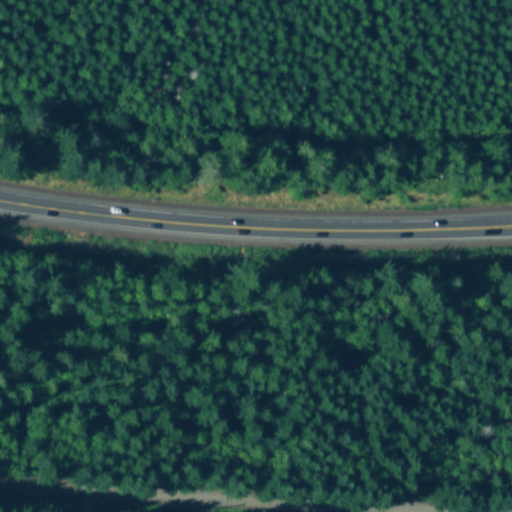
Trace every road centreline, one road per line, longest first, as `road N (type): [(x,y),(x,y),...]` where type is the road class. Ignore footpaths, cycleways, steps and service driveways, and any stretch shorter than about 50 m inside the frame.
road 1 (trunk): [(0,200),(131,220),(308,231),(511,225)]
road 2 (residential): [(0,492),(292,511)]
